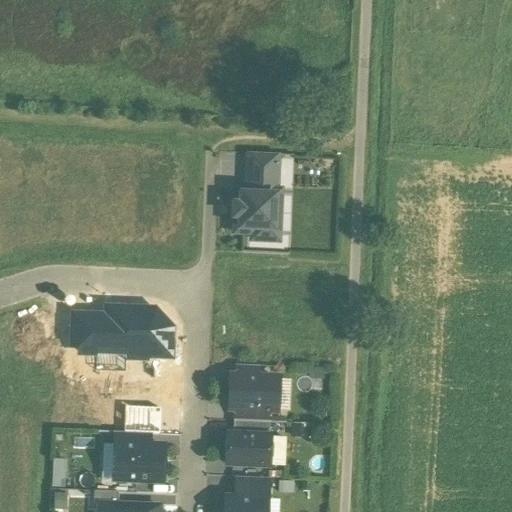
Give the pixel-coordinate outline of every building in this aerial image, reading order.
[(245,192),(278,193),(279,157),(246,156),(245,192)] [(236,192),(236,196),(235,234),(277,235),(278,207),(278,193),(245,192),(236,192)] [(78,348),(78,357),(173,362),(175,329),(155,309),(104,307),(104,315),(74,313),(71,313),(69,348),(78,348)] [(259,367),(235,367),(235,379),(259,380),(259,367)] [(235,379),(230,379),(229,410),(234,410),(270,412),(277,412),(278,381),(259,380),(235,379)] [(124,407),(123,434),(149,435),(161,436),(163,409),(124,407)] [(270,412),(234,410),(233,422),(269,424),(270,412)] [(269,424),(233,422),(232,436),(268,438),(269,424)] [(123,434),(115,434),(115,446),(148,447),(149,435),(123,434)] [(232,436),(227,436),(226,466),(268,468),(269,438),(268,438),(232,436)] [(148,447),(115,446),(113,481),(161,484),(163,448),(148,447)] [(66,488),(67,461),(55,460),(53,487),(66,488)] [(268,480),(236,479),(235,500),(235,501),(267,502),(268,480)] [(99,506),(117,507),(118,495),(95,494),(94,506),(99,506)] [(266,511),(267,502),(235,501),(235,500),(225,499),(224,511),(266,511)]
